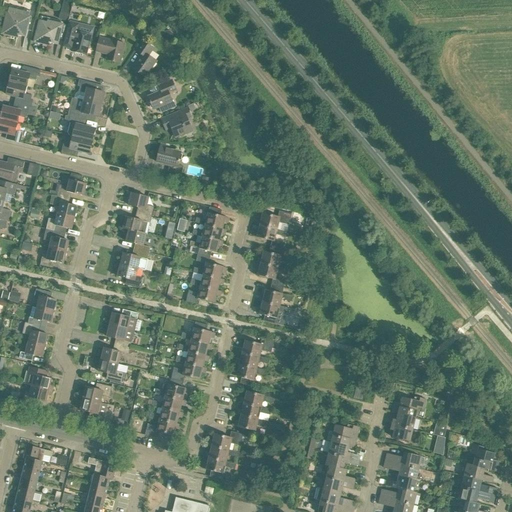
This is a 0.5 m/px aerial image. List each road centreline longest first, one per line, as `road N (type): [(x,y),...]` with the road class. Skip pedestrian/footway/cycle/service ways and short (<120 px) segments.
road 1 (residential): [(145,455),(184,460),(198,425),(208,420),(244,209),(134,181)]
road 2 (primary): [(511,312),(243,0)]
road 3 (residential): [(53,432),(68,372),(59,352),(88,228),(103,217),(112,175)]
road 4 (unclassified): [(347,0),(511,197)]
road 5 (residential): [(134,181),(143,134),(120,82),(0,53)]
